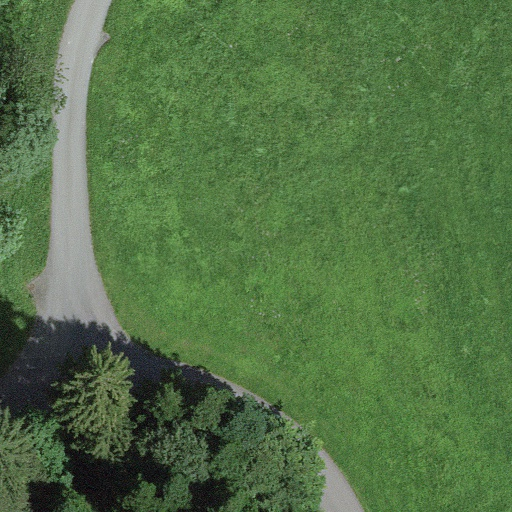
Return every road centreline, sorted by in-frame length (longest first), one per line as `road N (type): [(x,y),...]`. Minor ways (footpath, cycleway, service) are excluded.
road 1 (track): [(66,356),(70,115),(95,0)]
road 2 (track): [(66,356),(172,385),(264,427),(298,454),(340,511)]
road 3 (track): [(91,511),(68,436),(66,356)]
